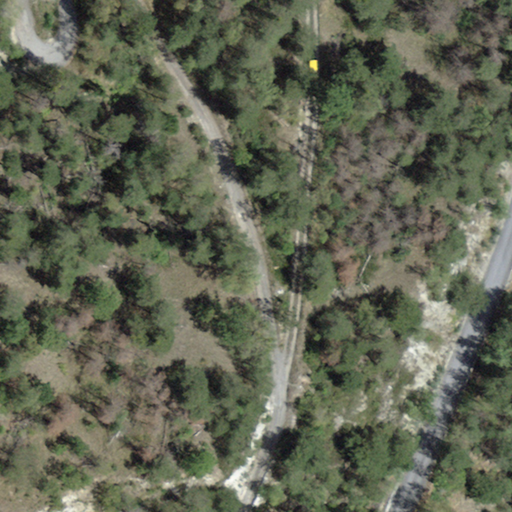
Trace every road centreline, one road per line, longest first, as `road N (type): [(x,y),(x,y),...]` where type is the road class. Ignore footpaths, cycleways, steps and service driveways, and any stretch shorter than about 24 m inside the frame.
road 1 (track): [(246,511),(267,472),(280,410),(258,282),(193,110),(119,0)]
road 2 (unclassified): [(511,219),(414,511)]
road 3 (track): [(75,0),(68,59),(36,54),(23,0)]
